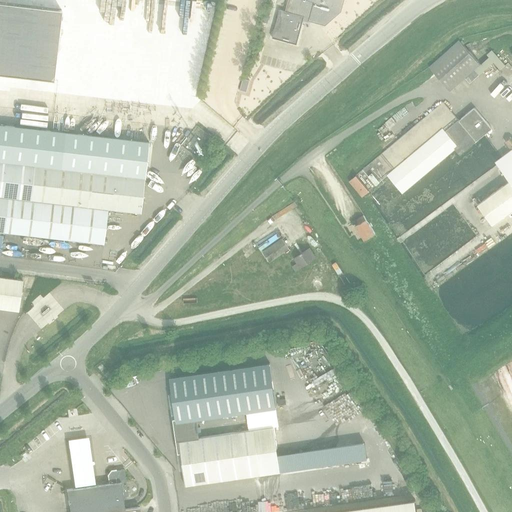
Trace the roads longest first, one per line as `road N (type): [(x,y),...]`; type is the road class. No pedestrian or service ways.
road 1 (tertiary): [(137,285),(278,126),(423,0)]
road 2 (unclassified): [(64,364),(153,468),(165,511)]
road 3 (unclassified): [(0,262),(137,285)]
